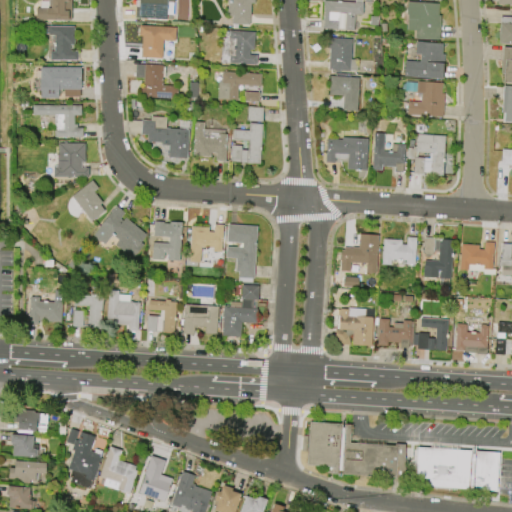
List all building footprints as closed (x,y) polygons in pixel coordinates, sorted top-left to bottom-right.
[(48,0),(70,0),(70,19),(35,20),(34,7),(48,7),(48,0)] [(135,0),(173,0),(173,2),(166,2),(165,19),(134,17),(135,0)] [(254,0),(254,3),(250,3),(249,25),(231,24),(232,16),(226,16),(226,0),(254,0)] [(323,0),(362,3),(361,15),(354,14),(353,30),(322,28),(323,0)] [(406,1),(438,3),(437,15),(439,16),(438,39),(414,38),(414,30),(406,30),(406,15),(405,15),(406,1)] [(511,43),(498,43),(499,16),(511,17),(511,24),(511,43)] [(40,26),(73,25),(73,45),(68,45),(68,50),(77,50),(77,60),(49,60),(49,51),(54,51),(53,35),(47,35),(47,33),(41,33),(40,26)] [(140,56),(141,36),(138,35),(139,25),(175,27),(174,41),(162,40),(161,58),(140,56)] [(220,62),(222,37),(225,38),(225,30),(254,32),(253,49),(248,49),(248,55),(256,55),(255,64),(220,62)] [(328,69),(329,48),(326,48),(326,38),(351,39),(350,59),(357,59),(356,71),(340,70),(340,72),(335,72),(335,70),(328,69)] [(441,79),(403,76),(405,61),(419,62),(420,54),(414,54),(415,41),(441,44),(440,54),(443,54),(441,79)] [(511,82),(503,82),(503,73),(501,73),(502,48),(511,48),(511,82)] [(135,64),(162,65),(162,67),(168,67),(167,77),(162,76),(161,85),(177,86),(177,98),(138,96),(139,86),(143,86),(143,77),(135,77),(135,64)] [(79,67),(79,97),(63,96),(63,89),(58,89),(58,98),(39,98),(40,67),(79,67)] [(222,72),(260,74),(259,86),(237,84),(236,100),(217,99),(217,80),(221,80),(222,72)] [(358,78),(356,111),(342,110),(343,95),(328,94),(329,75),(335,76),(335,73),(349,74),(349,77),(358,78)] [(442,117),(407,114),(407,101),(420,102),(420,97),(417,97),(417,92),(408,92),(408,81),(442,83),(441,93),(444,93),(442,117)] [(511,121),(504,121),(504,112),(501,112),(502,86),(511,86),(511,121)] [(258,101),(243,100),(244,92),(259,93),(258,101)] [(31,105),(80,105),(80,115),(73,115),(73,124),(76,124),(76,127),(81,127),(81,137),(53,137),(53,129),(46,129),(46,115),(31,115),(31,105)] [(261,121),(246,120),(247,106),(262,107),(261,121)] [(188,130),(186,158),(166,157),(167,144),(145,142),(146,134),(140,134),(141,120),(150,121),(150,116),(166,117),(165,128),(188,130)] [(192,156),(194,121),(203,122),(203,129),(224,130),(223,134),(226,134),(224,160),(215,160),(215,153),(210,152),(210,157),(192,156)] [(247,141),(231,140),(232,130),(248,130),(248,123),(261,124),(259,164),(229,162),(230,145),(240,146),(240,150),(246,150),(247,141)] [(403,163),(402,163),(402,172),(394,172),(394,166),(382,166),(382,170),(371,169),(373,132),(383,133),(382,151),(390,151),(390,144),(404,144),(403,163)] [(444,136),(442,176),(412,174),(413,159),(406,159),(406,148),(415,148),(416,135),(444,136)] [(326,138),(341,139),(341,137),(366,139),(364,170),(346,169),(347,154),(334,153),(333,163),(324,162),(326,138)] [(58,143),(84,143),(85,161),(80,161),(80,167),(87,167),(87,177),(53,177),(52,166),(58,166),(58,143)] [(501,149),(511,149),(511,165),(500,165),(501,149)] [(90,221),(71,196),(91,181),(97,188),(93,192),(101,203),(99,205),(104,211),(90,221)] [(91,235),(115,205),(124,212),(119,219),(122,221),(124,218),(145,235),(128,256),(114,245),(118,241),(111,235),(103,245),(91,235)] [(181,223),(178,261),(166,260),(167,253),(163,253),(163,260),(151,259),(152,242),(167,243),(168,237),(153,236),(154,221),(162,222),(162,223),(169,224),(169,222),(181,223)] [(188,262),(190,226),(208,227),(208,232),(212,232),(213,224),(223,225),(221,252),(212,252),(212,247),(200,247),(199,262),(188,262)] [(227,224),(256,226),(253,278),(251,278),(251,282),(236,281),(237,271),(234,271),(234,258),(225,258),(225,247),(241,248),(241,243),(226,242),(227,224)] [(377,235),(375,273),(365,272),(365,263),(350,262),(349,271),(340,270),(341,250),(343,250),(343,247),(357,248),(358,234),(377,235)] [(381,264),(383,238),(400,240),(400,244),(405,244),(406,237),(416,237),(414,264),(405,263),(405,260),(390,259),(390,264),(381,264)] [(452,240),(449,279),(438,278),(439,271),(437,270),(436,278),(422,276),(423,260),(437,261),(438,252),(433,251),(432,255),(422,254),(422,253),(417,252),(418,242),(423,242),(423,238),(433,239),(433,240),(441,241),(441,239),(452,240)] [(501,266),(497,266),(498,258),(500,258),(501,243),(511,244),(511,241),(511,275),(500,275),(501,266)] [(478,245),(478,249),(483,249),(483,242),(493,242),(491,269),(494,269),(494,274),(482,274),(482,271),(458,270),(459,243),(478,245)] [(357,278),(343,277),(343,286),(357,286),(357,278)] [(239,337),(220,335),(223,306),(240,307),(241,298),(240,298),(241,282),(257,284),(255,309),(256,309),(255,323),(240,322),(239,337)] [(139,302),(137,331),(127,330),(128,325),(116,324),(116,328),(105,327),(108,287),(118,288),(117,294),(129,294),(128,301),(132,301),(132,302),(139,302)] [(102,296),(99,329),(87,328),(87,326),(80,326),(80,327),(71,326),(72,310),(82,311),(81,315),(87,315),(88,306),(72,304),(73,294),(89,295),(89,293),(95,294),(95,296),(102,296)] [(62,296),(60,322),(37,321),(37,324),(27,324),(29,296),(38,296),(38,300),(52,301),(53,296),(62,296)] [(175,302),(173,333),(161,332),(161,331),(162,310),(147,309),(148,300),(164,301),(164,299),(170,300),(169,301),(175,302)] [(217,306),(215,334),(204,333),(204,327),(196,327),(196,328),(193,328),(193,334),(182,334),(184,304),(217,306)] [(373,309),(371,346),(351,345),(351,334),(351,333),(350,336),(348,336),(348,340),(349,341),(349,344),(333,343),(334,328),(338,328),(339,309),(347,309),(347,308),(373,309)] [(156,316),(155,332),(145,331),(146,324),(143,324),(143,316),(146,316),(147,315),(156,316)] [(419,318),(447,319),(445,351),(417,349),(417,345),(412,345),(414,319),(418,319),(417,333),(426,334),(426,338),(434,338),(435,328),(419,327),(419,318)] [(376,345),(378,319),(388,319),(387,327),(392,327),(392,323),(401,323),(401,320),(409,321),(407,348),(399,348),(399,343),(386,342),(386,346),(376,345)] [(496,322),(511,323),(511,356),(509,356),(510,353),(503,353),(503,355),(493,354),(494,338),(489,338),(490,324),(496,324),(496,322)] [(453,349),(455,323),(465,324),(464,331),(478,332),(479,324),(487,325),(485,354),(463,352),(464,350),(453,349)] [(36,431),(16,429),(17,422),(11,421),(12,411),(23,412),(23,410),(33,411),(33,412),(39,412),(38,426),(36,426),(36,431)] [(308,422),(349,425),(348,443),(394,446),(394,444),(403,444),(404,482),(391,481),(392,477),(331,473),(331,466),(305,465),(306,451),(301,451),(302,435),(307,436),(308,422)] [(89,450),(101,454),(92,480),(91,479),(88,488),(69,481),(70,477),(68,477),(70,470),(66,469),(73,450),(70,449),(74,439),(76,439),(79,432),(94,437),(89,450)] [(33,457),(11,455),(12,445),(10,445),(10,442),(9,442),(10,434),(33,436),(32,448),(35,448),(34,449),(37,449),(37,457),(33,456),(33,457)] [(117,483),(98,477),(109,445),(121,449),(117,460),(135,466),(134,470),(136,470),(129,493),(115,489),(117,483)] [(495,491),(426,486),(427,479),(412,478),(415,446),(498,453),(495,491)] [(163,502),(138,493),(144,475),(143,474),(150,456),(164,461),(159,474),(172,478),(163,502)] [(14,460),(45,463),(44,473),(34,472),(34,480),(29,480),(28,483),(16,482),(16,479),(6,478),(7,467),(13,468),(14,460)] [(170,505),(181,471),(193,475),(190,483),(194,484),(193,486),(210,492),(203,511),(190,511),(191,510),(190,509),(189,511),(183,509),(184,506),(180,505),(179,508),(170,505)] [(240,494),(233,511),(219,511),(214,510),(216,502),(213,501),(216,491),(220,493),(222,485),(232,488),(231,491),(240,494)] [(30,509),(8,508),(9,498),(7,497),(7,495),(5,495),(6,486),(29,487),(28,500),(31,500),(31,501),(33,501),(33,508),(30,508),(30,509)] [(237,511),(244,495),(255,499),(256,496),(265,499),(261,511),(237,511)]
